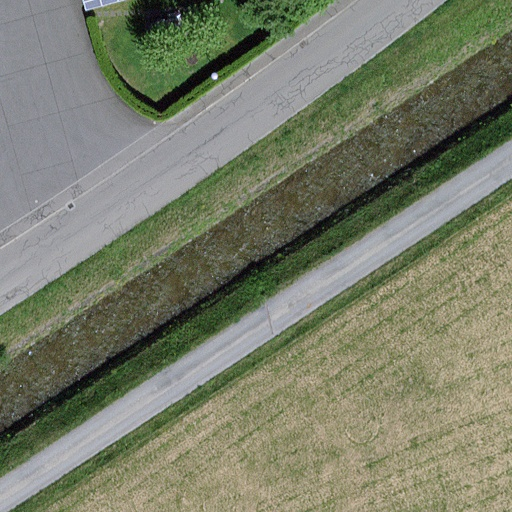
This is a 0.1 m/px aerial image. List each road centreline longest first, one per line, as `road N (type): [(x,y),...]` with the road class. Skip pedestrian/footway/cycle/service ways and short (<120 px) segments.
road 1 (track): [(511,162),(0,510)]
road 2 (unclassified): [(0,278),(126,197),(394,0)]
